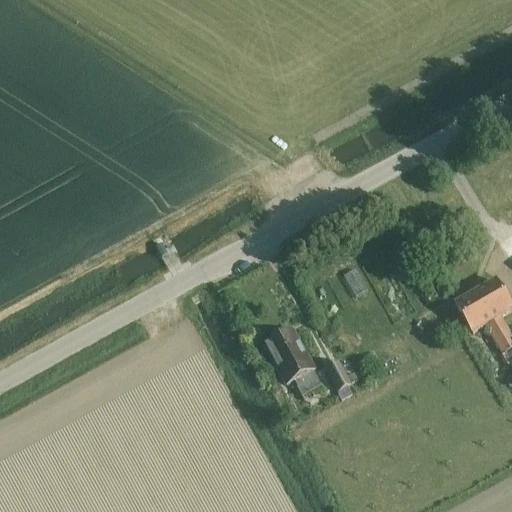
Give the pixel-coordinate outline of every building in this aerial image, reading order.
[(178,235),(206,221),(196,202),(168,217),(178,235)] [(170,242),(155,250),(159,256),(161,261),(176,253),(173,248),(170,242)] [(502,359),(511,353),(511,341),(500,321),(511,313),(511,311),(496,283),(456,306),(473,337),(486,330),(502,359)] [(302,400),(321,389),(313,374),(315,374),(294,335),(267,350),(287,388),(294,384),(302,400)] [(339,394),(351,388),(339,364),(326,371),(339,394)]
